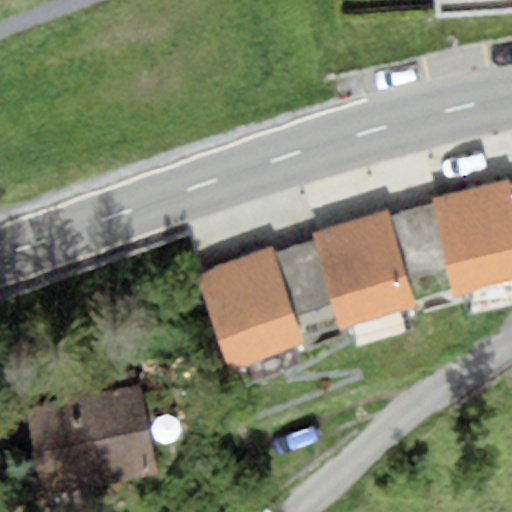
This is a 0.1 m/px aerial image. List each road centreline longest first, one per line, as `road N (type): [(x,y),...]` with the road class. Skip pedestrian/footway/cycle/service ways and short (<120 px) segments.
road 1 (tertiary): [(0,259),(289,157),(511,100)]
road 2 (residential): [(511,348),(479,365),(292,511)]
